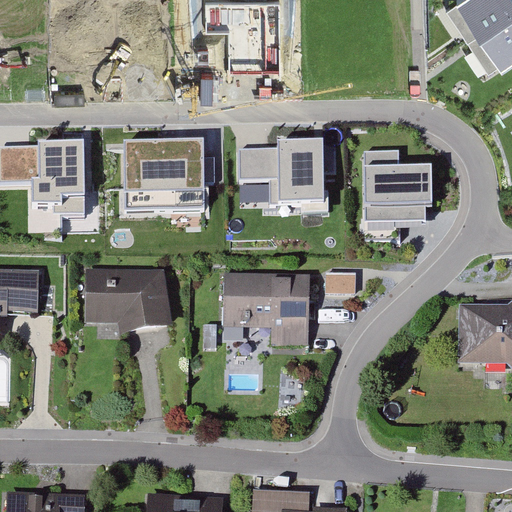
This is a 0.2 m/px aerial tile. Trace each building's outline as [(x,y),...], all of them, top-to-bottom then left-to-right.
[(511,0),(460,0),(445,11),(490,76),(511,60),(511,0)] [(61,219),(84,219),(83,141),(37,142),(37,150),(0,151),(0,187),(27,187),(28,234),(61,233),(61,219)] [(205,144),(122,145),(123,204),(205,203),(205,144)] [(277,154),(239,154),(239,184),(271,184),(271,210),(323,210),(323,147),(277,146),(277,154)] [(430,175),(364,176),(365,227),(424,226),(423,212),(431,212),(430,175)] [(122,327),(128,338),(174,331),(167,276),(87,275),(87,326),(122,327)] [(1,320),(39,320),(40,276),(0,276),(0,334),(1,335),(1,320)] [(328,296),(354,297),(354,278),(328,277),(328,296)] [(272,348),(309,349),(310,300),(314,300),(315,287),(310,287),(310,280),(224,278),(223,331),(249,331),(249,336),(272,336),(272,348)] [(506,366),(511,372),(511,303),(507,308),(460,308),(458,366),(506,366)] [(88,511),(88,500),(8,498),(7,511),(88,511)] [(227,511),(227,505),(148,501),(147,511),(227,511)]
